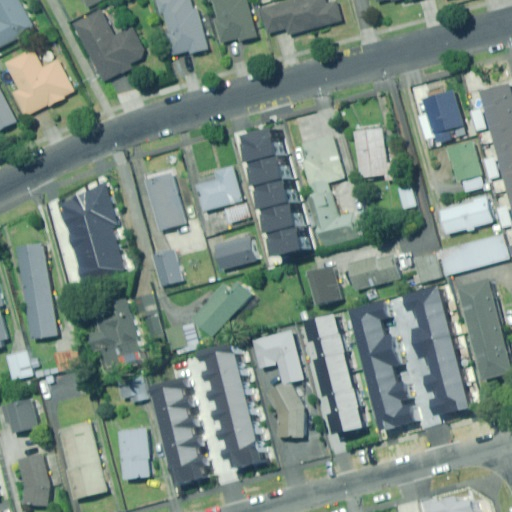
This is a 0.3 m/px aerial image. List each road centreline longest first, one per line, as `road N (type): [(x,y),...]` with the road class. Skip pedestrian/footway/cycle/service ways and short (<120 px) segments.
road 1 (residential): [(0,190),(116,131),(379,62)]
road 2 (residential): [(255,511),(508,443)]
road 3 (residential): [(379,62),(511,24)]
